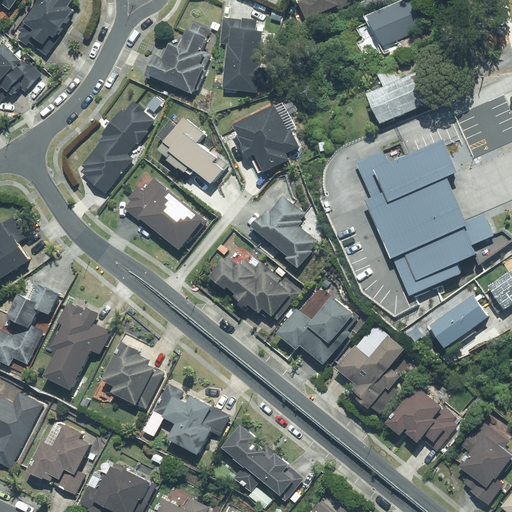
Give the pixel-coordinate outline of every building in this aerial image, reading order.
[(5,0),(4,2),(16,11),(24,0),(5,0)] [(64,26),(69,30),(76,20),(74,19),(82,9),(76,4),(77,4),(77,3),(78,2),(78,1),(78,0),(46,0),(30,22),(41,31),(39,35),(51,44),(64,26)] [(309,25),(361,2),(359,0),(299,0),(298,3),(309,25)] [(414,0),(410,0),(373,17),(386,47),(427,28),(414,0)] [(262,29),(263,20),(248,18),(248,21),(227,18),(224,46),(226,46),(222,88),(260,92),(261,82),(273,84),(274,69),(267,68),(270,30),(262,29)] [(217,29),(194,19),(189,31),(192,32),(186,45),(177,41),(173,51),(167,49),(157,74),(199,92),(215,54),(208,51),(217,29)] [(5,49),(0,44),(0,96),(10,87),(15,92),(17,90),(22,94),(35,81),(37,84),(47,75),(30,58),(28,60),(11,43),(5,49)] [(435,102),(422,73),(371,95),(384,125),(435,102)] [(132,154),(159,120),(137,103),(129,113),(126,111),(102,141),(103,142),(83,167),(88,171),(85,175),(108,193),(137,158),(132,154)] [(283,107),(241,122),(253,158),(263,154),(269,171),(292,163),(289,153),(302,148),(300,140),(298,141),(294,129),(291,130),(283,107)] [(199,175),(203,169),(204,170),(220,182),(234,164),(205,143),(212,133),(192,117),(188,123),(179,116),(163,136),(169,141),(168,143),(164,148),(199,175)] [(468,240),(487,232),(478,211),(459,219),(450,197),(439,170),(449,165),(435,131),(348,167),(400,294),(460,270),(454,255),(472,248),(468,240)] [(169,187),(159,178),(148,190),(143,186),(133,198),(136,201),(129,209),(143,222),(147,217),(186,251),(212,221),(171,185),(169,187)] [(312,214),(289,196),(279,210),(276,208),(261,228),(296,254),(292,259),(304,267),(325,239),(305,224),(312,214)] [(31,236),(18,216),(0,227),(0,281),(1,283),(36,260),(24,241),(31,236)] [(219,249),(226,255),(235,244),(228,239),(219,249)] [(282,266),(276,272),(265,261),(260,267),(250,258),(244,265),(234,257),(218,276),(234,290),(237,287),(244,293),(241,296),(254,306),(256,304),(266,312),(270,308),(282,319),(286,315),(291,319),(298,311),(294,307),(305,295),(290,282),(288,285),(284,281),(285,279),(283,278),(289,272),(282,266)] [(509,311),(511,308),(511,272),(491,287),(509,311)] [(0,367),(3,369),(6,361),(14,364),(12,367),(28,373),(32,362),(34,362),(47,330),(39,326),(46,308),(56,312),(64,293),(44,285),(38,298),(25,292),(14,318),(23,321),(18,335),(0,327),(0,367)] [(362,313),(337,296),(320,321),(302,309),(285,335),(305,349),(308,346),(334,363),(355,331),(353,330),(361,319),(358,317),(362,313)] [(450,350),(493,319),(477,296),(433,327),(450,350)] [(89,309),(74,302),(64,322),(69,324),(58,347),(62,349),(51,373),(82,387),(99,351),(105,354),(115,332),(97,323),(103,312),(90,306),(89,309)] [(419,320),(405,331),(416,344),(430,333),(419,320)] [(390,337),(377,327),(363,346),(360,343),(342,367),(362,382),(358,388),(373,399),(370,402),(385,414),(402,391),(398,388),(407,377),(396,368),(411,349),(392,335),(390,337)] [(125,342),(106,381),(118,387),(115,393),(148,409),(167,372),(150,364),(152,360),(142,355),(143,351),(125,342)] [(233,416),(195,396),(191,404),(182,399),(186,391),(171,383),(157,411),(167,416),(166,418),(180,425),(172,440),(202,456),(214,432),(222,437),(233,416)] [(462,418),(426,388),(417,398),(414,396),(396,418),(398,419),(394,424),(408,436),(414,428),(415,430),(413,432),(427,443),(432,436),(440,442),(436,446),(442,451),(461,427),(457,424),(462,418)] [(0,462),(12,469),(45,405),(20,392),(15,403),(5,398),(0,399),(0,462)] [(478,395),(471,406),(481,412),(488,402),(478,395)] [(88,408),(92,400),(86,397),(82,405),(88,408)] [(511,442),(511,440),(487,423),(478,435),(475,432),(465,446),(473,452),(463,466),(473,474),(467,483),(475,489),(474,491),(493,505),(508,484),(502,480),(511,466),(511,451),(508,449),(511,442)] [(46,442),(30,472),(46,480),(47,478),(54,482),(56,477),(59,478),(56,484),(77,495),(87,475),(81,471),(94,446),(83,440),(86,435),(68,425),(56,448),(46,442)] [(263,482),(288,502),(307,480),(292,468),(294,466),(281,456),(281,455),(269,445),(265,449),(258,444),(261,440),(245,426),(231,443),(230,443),(222,452),(244,470),(237,479),(254,493),(263,482)] [(163,458),(157,470),(166,474),(171,462),(163,458)] [(92,486),(82,504),(91,509),(90,511),(92,511),(144,511),(151,501),(146,499),(154,484),(129,470),(116,463),(110,477),(105,474),(98,489),(92,486)] [(166,499),(159,511),(209,511),(212,508),(193,498),(186,510),(166,499)] [(351,511),(345,507),(341,511),(338,511),(324,501),(315,511),(351,511)]
